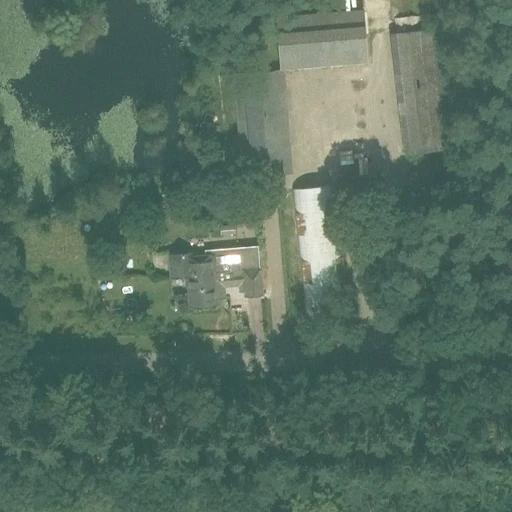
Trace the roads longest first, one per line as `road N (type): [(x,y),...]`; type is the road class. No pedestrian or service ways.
road 1 (track): [(511,433),(244,442),(0,434)]
road 2 (unclassified): [(0,366),(511,355)]
